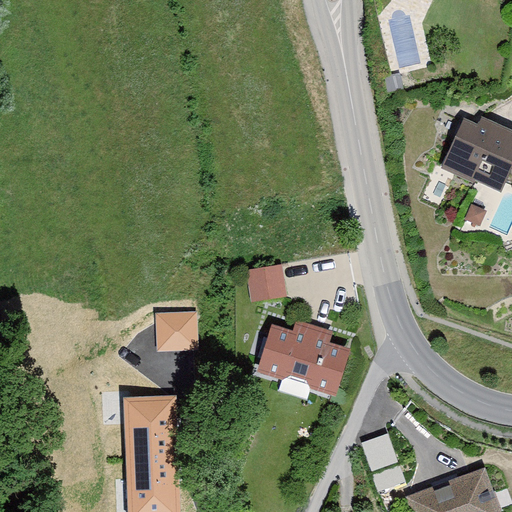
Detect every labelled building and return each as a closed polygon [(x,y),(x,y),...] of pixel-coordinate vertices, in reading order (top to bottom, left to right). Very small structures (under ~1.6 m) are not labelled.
[(511,168),(511,130),(469,110),(443,164),(501,192),(511,168)] [(253,266),(255,298),(289,297),(288,265),(253,266)] [(197,348),(195,314),(158,316),(160,350),(197,348)] [(353,344),(276,318),(256,375),(333,401),(353,344)] [(176,511),(172,400),(128,402),(132,511),(176,511)] [(506,511),(487,462),(408,492),(416,511),(506,511)]
